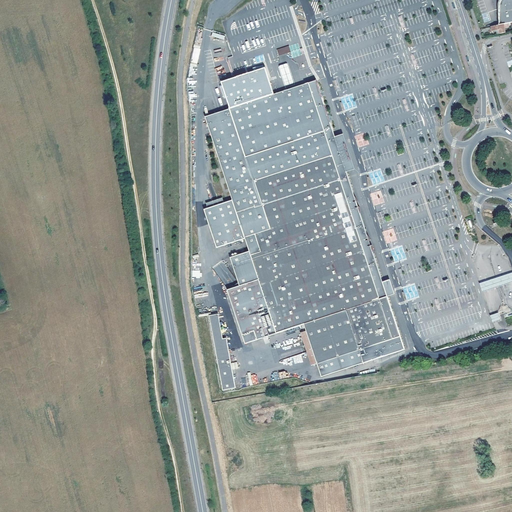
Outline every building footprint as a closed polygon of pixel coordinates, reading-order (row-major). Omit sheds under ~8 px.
[(499,3),(499,5),(499,8),(499,12),(499,25),(508,23),(511,22),(511,0),(501,0),(500,2),(499,3)] [(279,56),(291,52),(289,46),(277,50),(279,56)] [(286,87),(295,84),(288,63),(279,66),(286,87)] [(317,362),(322,375),(404,349),(385,288),(373,252),(373,245),(371,246),(370,240),(371,240),(368,234),(361,213),(361,207),(359,207),(357,201),(359,201),(355,196),(348,172),(346,166),(352,160),(347,144),(339,142),(337,137),(330,117),(323,94),(318,78),(273,93),(269,80),(265,67),(221,81),(229,107),(207,114),(234,197),(205,206),(218,245),(246,236),(250,248),(231,254),(239,279),(241,286),(228,290),(245,343),(286,330),(286,328),(304,323),(306,329),(317,362)] [(341,135),(337,137),(339,142),(347,144),(352,160),(346,166),(348,172),(352,171),(356,169),(345,134),(341,135)] [(508,274),(480,284),(483,292),(511,283),(508,274)] [(239,279),(228,290),(241,286),(239,279)] [(218,317),(209,319),(223,393),(235,391),(226,341),(223,342),(218,317)] [(306,329),(301,331),(312,364),(317,362),(306,329)]
